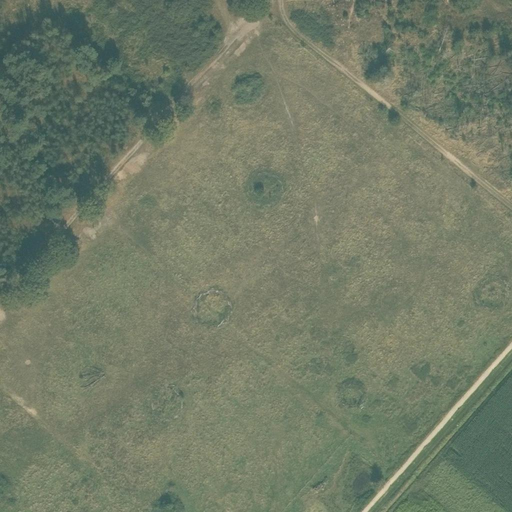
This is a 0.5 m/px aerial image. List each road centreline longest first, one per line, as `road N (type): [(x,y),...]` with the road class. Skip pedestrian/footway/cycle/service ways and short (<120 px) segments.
road 1 (track): [(0,300),(267,0)]
road 2 (track): [(281,0),(294,31),(511,207)]
road 3 (track): [(511,355),(372,511)]
